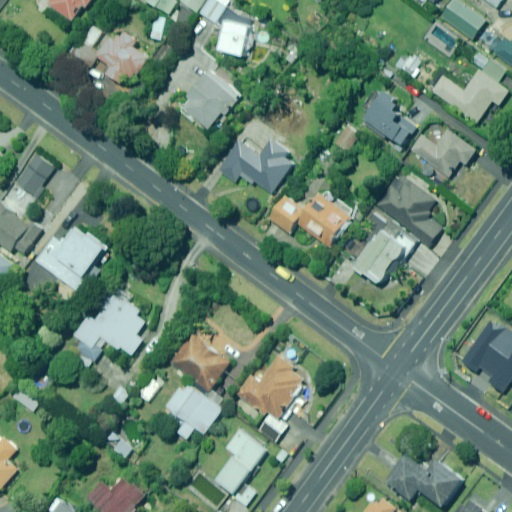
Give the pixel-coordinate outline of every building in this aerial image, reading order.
[(55,0),(55,1),(79,16),(86,6),(90,9),(96,0),(55,0)] [(179,2),(175,0),(168,0),(162,10),(171,16),(179,2)] [(208,0),(184,0),(183,3),(199,14),(208,0)] [(234,2),(231,0),(212,0),(203,15),(218,25),(234,2)] [(489,22),(459,0),(456,0),(443,18),(474,41),(489,22)] [(504,0),(469,0),(473,2),(474,0),(485,0),(498,9),(504,0)] [(170,21),(159,18),(152,38),(163,42),(170,21)] [(253,28),(229,22),(221,52),(246,58),(253,28)] [(106,32),(94,24),(84,40),(96,48),(106,32)] [(145,39),(129,28),(121,40),(113,35),(101,52),(118,65),(113,71),(133,85),(155,55),(141,45),(145,39)] [(511,40),(509,38),(497,55),(511,65),(511,40)] [(509,71),(481,51),(473,62),(483,69),(467,92),(446,77),(435,93),(479,125),(496,102),(502,107),(511,93),(511,91),(500,83),(509,71)] [(240,93),(213,71),(184,108),(212,130),(225,114),(230,117),(245,97),(240,93)] [(401,103),(388,93),(368,119),(404,147),(419,129),(395,110),(401,103)] [(362,135),(350,126),(337,144),(350,153),(362,135)] [(428,134),(417,149),(456,176),(468,160),(473,164),(484,149),(455,128),(443,145),(428,134)] [(265,147),(248,136),(223,172),(240,184),(245,177),(257,186),(259,183),(277,195),(302,159),(272,138),(265,147)] [(57,168),(37,155),(18,184),(38,198),(57,168)] [(384,212),(423,239),(432,246),(445,230),(429,218),(441,203),(405,175),(394,190),(381,206),(386,210),(384,212)] [(356,218),(321,193),(308,212),(288,198),(280,210),(284,213),(277,223),(295,235),(302,226),(312,233),(335,249),(356,218)] [(10,202),(6,199),(0,208),(0,243),(14,253),(17,249),(27,256),(47,226),(10,202)] [(423,239),(384,212),(370,233),(380,240),(360,268),(384,285),(400,262),(405,265),(423,239)] [(91,237),(79,229),(66,245),(57,238),(39,262),(85,296),(103,272),(97,267),(110,249),(92,235),(91,237)] [(436,263),(421,252),(409,269),(423,280),(436,263)] [(0,291),(18,266),(0,253),(0,291)] [(355,271),(344,263),(331,283),(343,290),(355,271)] [(134,298),(125,291),(118,300),(108,293),(76,336),(84,342),(73,356),(91,370),(111,344),(121,351),(123,348),(135,357),(146,341),(139,336),(148,324),(139,317),(143,312),(130,303),(134,298)] [(245,349),(205,321),(173,365),(213,393),(245,349)] [(511,334),(504,328),(485,353),(494,360),(492,363),(511,378),(511,334)] [(297,367),(279,356),(252,402),(283,421),(308,380),(294,372),(297,367)] [(164,385),(150,375),(136,393),(150,403),(164,385)] [(206,435),(225,411),(187,382),(168,407),(188,423),(180,434),(189,441),(198,429),(206,435)] [(44,402),(23,387),(15,398),(36,413),(44,402)] [(133,395),(123,388),(113,401),(124,409),(133,395)] [(269,451),(240,431),(227,449),(237,456),(219,481),(237,494),(269,451)] [(20,451),(1,434),(0,435),(0,496),(22,471),(11,462),(20,451)] [(431,473),(407,457),(388,484),(414,502),(422,492),(447,509),(466,481),(438,462),(431,473)] [(137,511),(150,500),(125,475),(111,489),(105,482),(89,498),(102,511),(137,511)] [(258,493),(250,488),(240,502),(248,508),(258,493)] [(82,511),(64,499),(54,511),(82,511)] [(398,511),(400,510),(386,500),(380,507),(375,503),(368,511),(398,511)]
